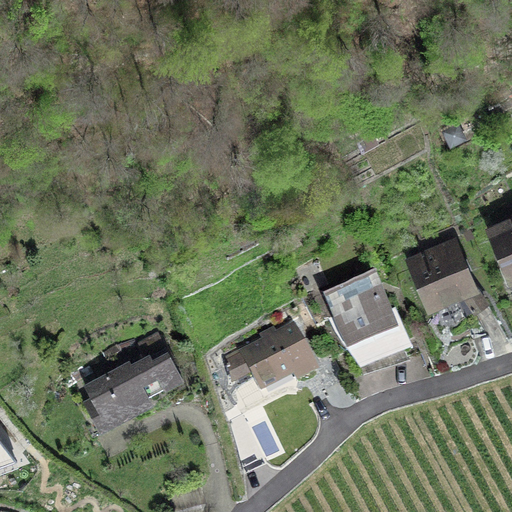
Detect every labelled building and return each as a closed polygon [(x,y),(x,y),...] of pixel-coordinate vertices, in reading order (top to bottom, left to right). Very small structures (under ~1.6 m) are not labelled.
[(461,122),(444,131),(450,142),(467,133),(461,122)] [(511,222),(493,230),(511,276),(511,222)] [(454,241),(410,259),(430,309),(475,290),(454,241)] [(372,272),(324,293),(334,316),(328,319),(344,352),(363,379),(410,363),(405,351),(413,349),(395,311),(390,313),(372,272)] [(295,328),(228,362),(232,381),(251,373),(259,390),(292,374),(295,379),(316,369),(295,328)] [(163,343),(84,384),(104,421),(118,413),(120,418),(150,402),(148,397),(167,387),(165,383),(180,375),(163,343)] [(241,414),(231,419),(245,471),(265,462),(241,414)] [(0,437),(0,464),(17,459),(0,437)] [(200,487),(173,494),(177,508),(204,502),(200,487)]
